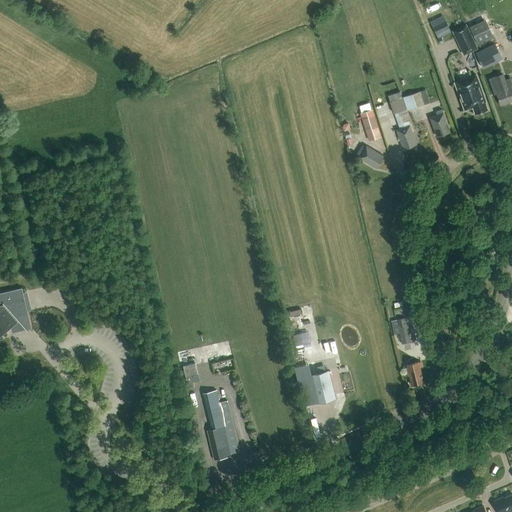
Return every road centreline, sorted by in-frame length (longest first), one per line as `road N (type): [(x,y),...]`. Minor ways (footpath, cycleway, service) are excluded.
road 1 (tertiary): [(223,511),(339,448),(415,418),(457,384)]
road 2 (residential): [(354,510),(499,448)]
road 3 (tertiary): [(457,384),(492,335),(511,267)]
